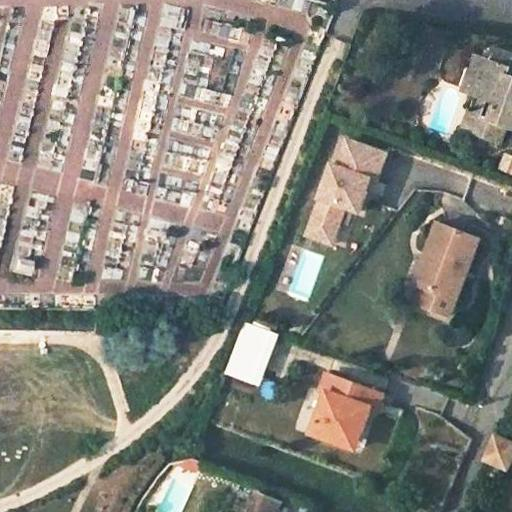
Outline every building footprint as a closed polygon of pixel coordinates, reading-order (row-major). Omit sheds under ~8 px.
[(461,88),(474,93),(487,60),(473,55),(461,88)] [(487,60),(474,93),(484,97),(477,117),(471,132),(473,133),(470,142),(485,147),(488,138),(503,143),(508,126),(511,127),(511,76),(508,75),(510,68),(487,60)] [(461,128),(471,132),(477,117),(466,113),(461,128)] [(372,214),(393,149),(341,133),(308,236),(339,246),(352,207),(372,214)] [(477,238),(435,221),(423,252),(427,254),(416,284),(454,300),(477,238)] [(244,319),(230,374),(268,384),(282,329),(244,319)] [(326,394),(312,432),(358,448),(371,410),(380,414),(387,396),(326,374),(320,392),(326,394)] [(511,442),(498,436),(488,459),(504,466),(511,463),(511,461),(511,442)] [(260,492),(251,511),(278,511),(283,502),(260,492)]
